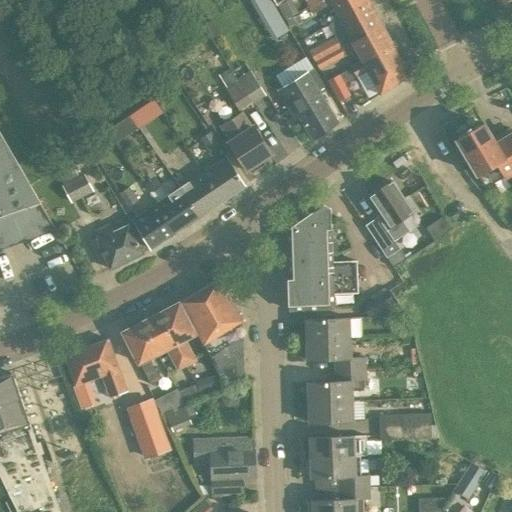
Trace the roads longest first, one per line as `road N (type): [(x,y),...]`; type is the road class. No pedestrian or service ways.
road 1 (residential): [(276,511),(268,305),(258,265),(231,226)]
road 2 (residential): [(231,226),(461,71)]
road 3 (residential): [(0,347),(74,323),(231,226)]
